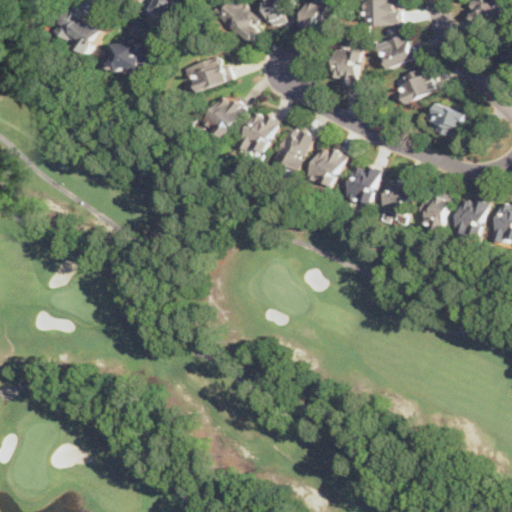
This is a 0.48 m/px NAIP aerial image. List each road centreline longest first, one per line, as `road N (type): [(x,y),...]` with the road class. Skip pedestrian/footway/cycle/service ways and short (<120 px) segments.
road 1 (residential): [(511,157),(496,169),(456,167),(383,138),(309,100),(287,62)]
road 2 (residential): [(511,112),(461,59),(436,0)]
